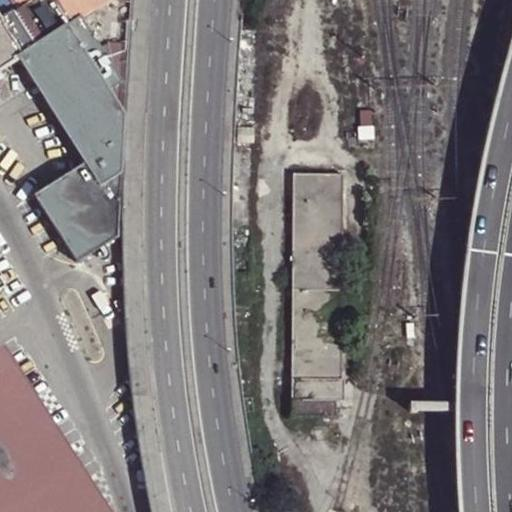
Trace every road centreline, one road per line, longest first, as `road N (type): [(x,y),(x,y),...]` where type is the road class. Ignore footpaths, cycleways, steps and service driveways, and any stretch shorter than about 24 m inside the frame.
road 1 (tertiary): [(172,0),(160,193),(163,332),(192,511)]
road 2 (tertiary): [(237,511),(205,305),(215,0)]
road 3 (motorway): [(511,94),(474,315),(475,511)]
road 4 (motorway): [(509,511),(511,284)]
